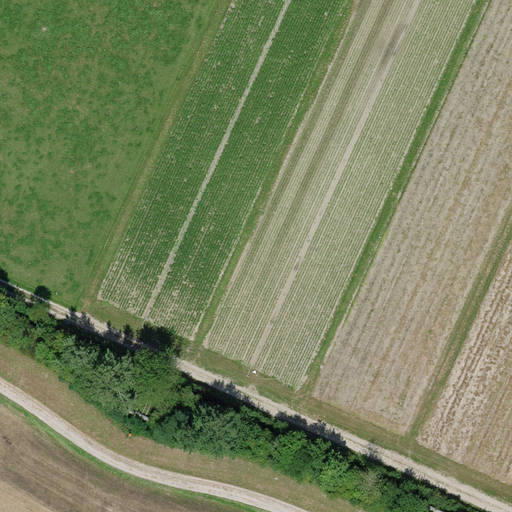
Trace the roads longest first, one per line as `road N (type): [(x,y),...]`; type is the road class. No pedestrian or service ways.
road 1 (track): [(501,511),(0,285)]
road 2 (track): [(0,385),(106,458),(294,511)]
